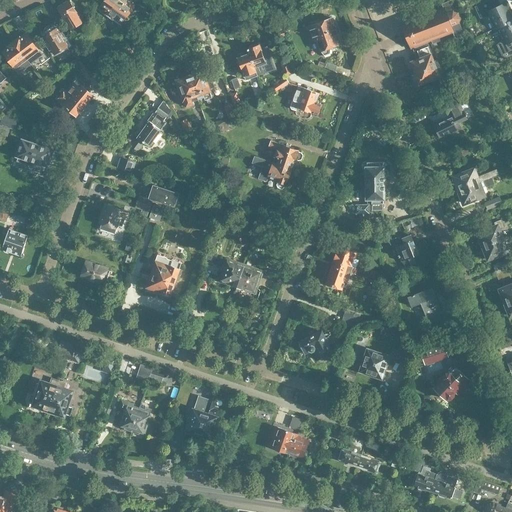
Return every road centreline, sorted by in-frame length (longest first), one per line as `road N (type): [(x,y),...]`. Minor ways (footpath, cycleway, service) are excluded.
road 1 (unknown): [(0,298),(511,475)]
road 2 (residential): [(38,295),(88,152),(161,46),(184,24),(271,0)]
road 3 (residential): [(511,410),(377,67)]
road 4 (residential): [(261,370),(352,105),(377,67)]
road 5 (primary): [(311,506),(106,476),(0,447)]
road 6 (residential): [(511,443),(501,451),(261,370)]
road 7 (residential): [(261,370),(38,295)]
